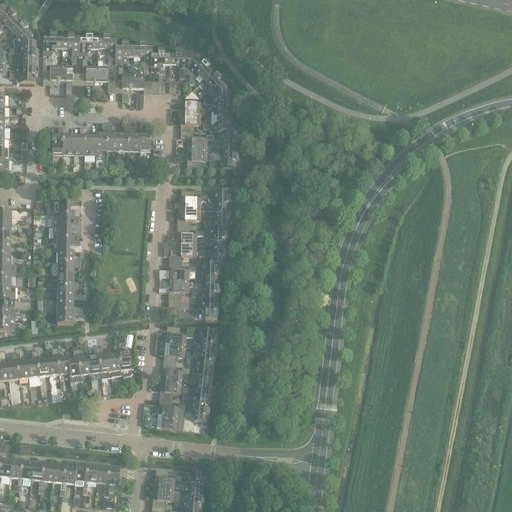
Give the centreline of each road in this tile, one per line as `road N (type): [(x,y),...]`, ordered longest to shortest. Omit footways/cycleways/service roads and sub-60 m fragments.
road 1 (residential): [(133,445),(146,389),(170,135),(153,114),(35,102)]
road 2 (secondary): [(318,464),(339,286),(363,214),(383,184),(432,141),(511,107)]
road 3 (track): [(438,511),(501,174),(511,156)]
road 4 (track): [(402,119),(288,59),(275,29),(277,0)]
road 5 (residential): [(0,429),(133,445)]
